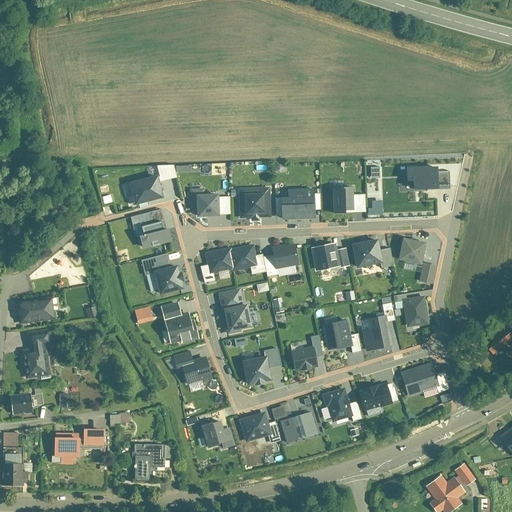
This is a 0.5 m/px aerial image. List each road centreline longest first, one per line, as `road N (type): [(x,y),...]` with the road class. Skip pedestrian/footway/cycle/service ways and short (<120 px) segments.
road 1 (residential): [(188,236),(199,297),(236,398),(262,403),(448,341)]
road 2 (tertiary): [(0,506),(214,500),(353,465)]
road 3 (residential): [(454,222),(188,236)]
road 4 (tertiary): [(353,465),(471,415)]
road 5 (primary): [(391,0),(511,36)]
road 6 (residential): [(448,341),(440,303),(454,222)]
